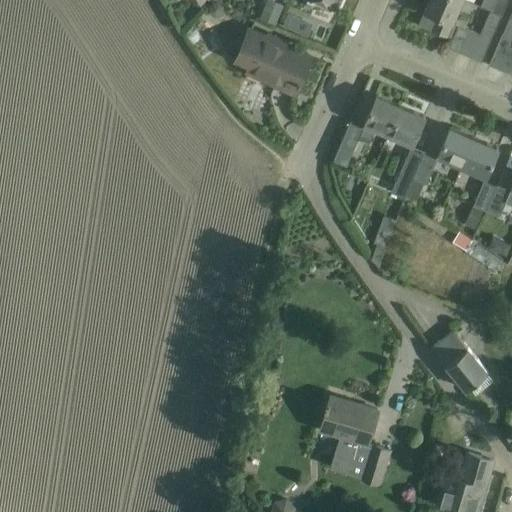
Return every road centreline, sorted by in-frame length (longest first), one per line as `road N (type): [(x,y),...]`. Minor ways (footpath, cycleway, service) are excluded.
road 1 (residential): [(511,465),(392,317),(303,170),(359,44)]
road 2 (residential): [(511,115),(359,44)]
